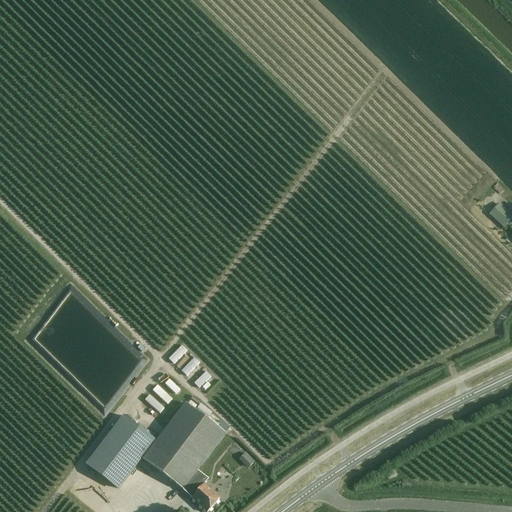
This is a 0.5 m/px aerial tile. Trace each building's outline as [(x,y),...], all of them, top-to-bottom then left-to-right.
[(482,206),(504,227),(511,219),(511,217),(490,197),(482,206)] [(175,392),(179,387),(169,377),(164,382),(175,392)] [(167,403),(172,397),(157,383),(151,389),(167,403)] [(149,393),(143,399),(157,412),(163,406),(149,393)] [(142,459),(183,490),(198,471),(226,434),(186,404),(157,442),(156,441),(142,459)] [(119,489),(142,459),(156,441),(124,416),(87,465),(119,489)] [(246,454),(239,460),(248,469),(254,462),(246,454)] [(183,490),(205,511),(208,511),(220,499),(204,484),(209,480),(198,471),(183,490)]
